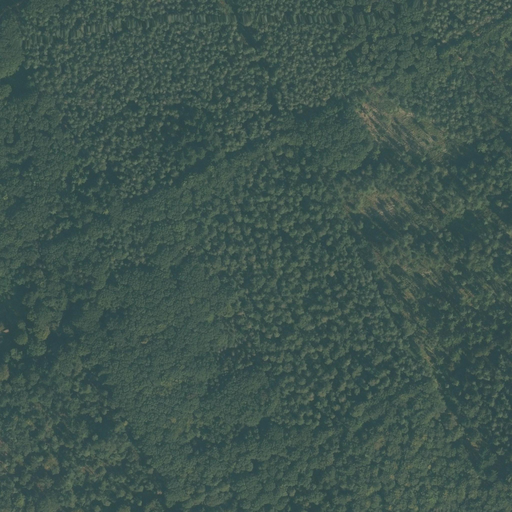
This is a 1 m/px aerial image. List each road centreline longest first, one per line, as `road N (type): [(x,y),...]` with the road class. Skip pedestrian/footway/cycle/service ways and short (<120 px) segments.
road 1 (track): [(42,236),(511,7)]
road 2 (track): [(179,488),(511,323)]
road 3 (track): [(42,236),(179,488)]
